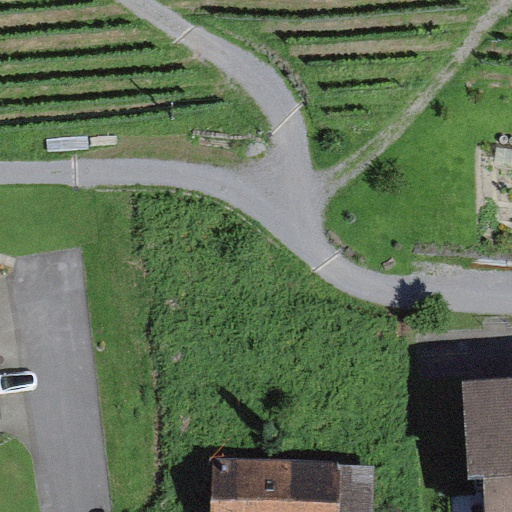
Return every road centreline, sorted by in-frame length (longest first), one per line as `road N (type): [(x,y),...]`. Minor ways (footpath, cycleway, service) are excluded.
road 1 (track): [(290,204),(365,159),(511,5)]
road 2 (track): [(290,204),(294,154),(280,99),(250,69),(139,0)]
